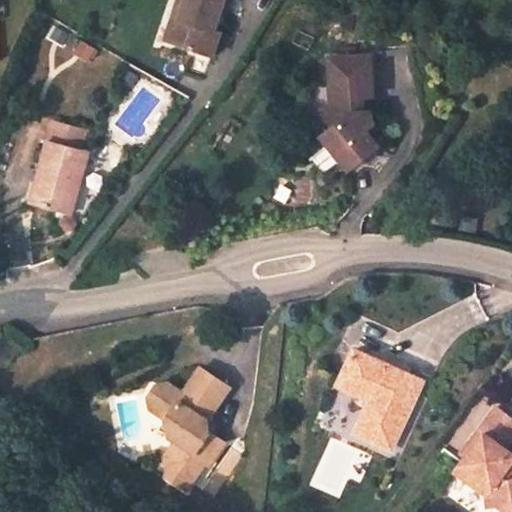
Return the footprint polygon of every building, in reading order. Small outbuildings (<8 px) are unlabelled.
[(181,0),(173,26),(215,41),(224,16),(219,15),(223,0),(181,0)] [(323,124),(348,158),(385,131),(374,116),(379,112),(375,107),(365,105),(367,91),(378,92),(384,53),(341,47),(335,91),(327,98),(338,113),(323,124)] [(74,135),(31,121),(14,185),(57,198),(74,135)] [(425,363),(355,329),(342,357),(376,374),(370,385),(355,414),(391,432),(425,363)] [(209,451),(223,430),(223,429),(211,421),(210,400),(229,374),(201,353),(184,375),(174,368),(155,369),(150,376),(145,382),(148,390),(164,402),(167,419),(175,425),(170,431),(181,439),(166,460),(185,473),(204,447),(209,451)] [(376,374),(342,357),(336,368),(370,385),(376,374)] [(480,420),(452,458),(467,469),(473,462),(488,472),(490,493),(502,501),(511,500),(511,457),(504,450),(511,442),(503,436),(504,436),(511,425),(511,410),(494,395),(478,415),(476,418),(480,420)] [(488,472),(473,462),(467,469),(483,480),(484,492),(490,493),(488,472)]
